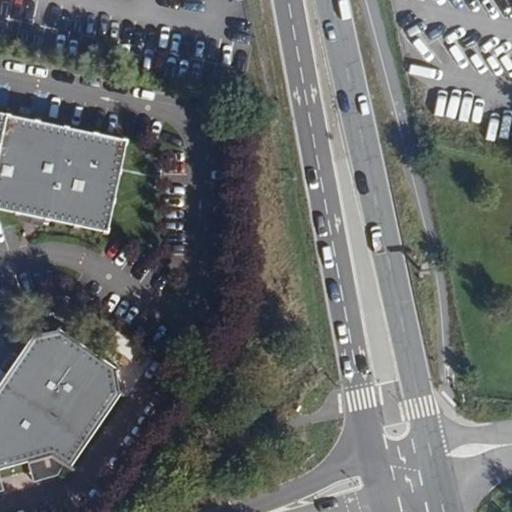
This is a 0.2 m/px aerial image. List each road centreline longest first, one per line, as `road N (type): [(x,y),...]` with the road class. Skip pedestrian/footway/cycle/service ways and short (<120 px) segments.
road 1 (secondary): [(287,0),(372,454)]
road 2 (secondary): [(428,438),(333,0)]
road 3 (unclassified): [(372,454),(238,511)]
